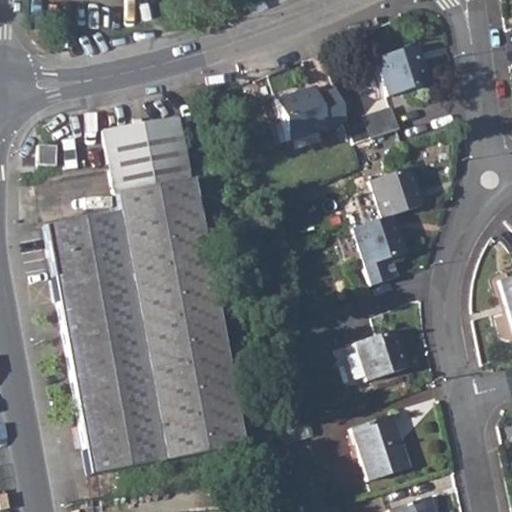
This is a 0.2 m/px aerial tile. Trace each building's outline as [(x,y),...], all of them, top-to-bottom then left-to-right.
[(268,7),(265,0),(264,0),(251,5),(254,12),(268,7)] [(413,47),(370,61),(382,96),(424,83),(413,47)] [(343,124),(331,90),(313,96),(310,89),(272,101),(285,141),(343,124)] [(357,119),(364,142),(394,132),(386,109),(357,119)] [(174,117),(99,131),(103,155),(181,155),(174,117)] [(75,155),(73,138),(58,141),(60,155),(75,155)] [(53,147),(35,146),(35,166),(52,167),(53,147)] [(235,448),(181,155),(103,155),(114,213),(39,227),(87,475),(127,468),(159,462),(235,448)] [(61,171),(77,169),(75,155),(60,155),(61,171)] [(364,182),(376,221),(389,217),(417,208),(405,169),(364,182)] [(376,221),(347,231),(358,265),(360,269),(365,286),(392,278),(385,259),(400,254),(389,217),(376,221)] [(511,276),(495,281),(504,312),(497,313),(505,337),(511,334),(511,276)] [(391,332),(350,344),(362,382),(403,369),(391,332)] [(387,415),(347,429),(365,482),(405,468),(387,415)] [(306,421),(281,428),(285,443),(310,435),(306,421)] [(127,468),(129,477),(160,471),(159,462),(127,468)] [(427,511),(423,498),(384,511),(427,511)]
